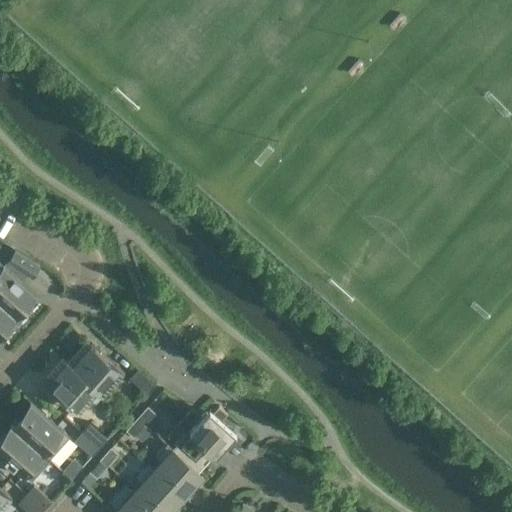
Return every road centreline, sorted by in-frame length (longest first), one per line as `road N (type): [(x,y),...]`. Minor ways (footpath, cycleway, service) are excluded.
road 1 (residential): [(0,201),(93,268),(0,375)]
road 2 (residential): [(209,511),(250,465),(321,511)]
